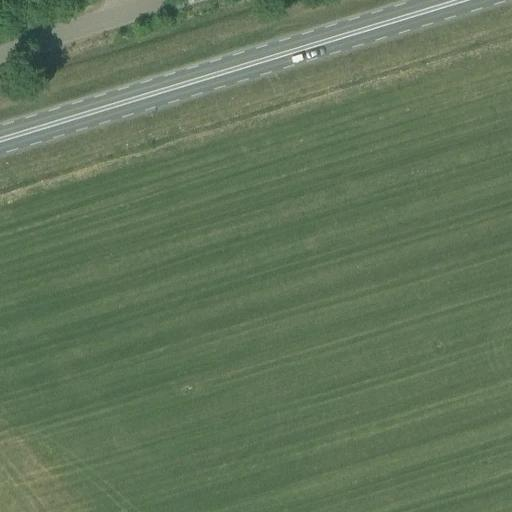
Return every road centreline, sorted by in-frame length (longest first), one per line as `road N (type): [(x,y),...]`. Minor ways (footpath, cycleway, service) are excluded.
road 1 (primary): [(0,139),(461,0)]
road 2 (unclassified): [(0,60),(181,0)]
